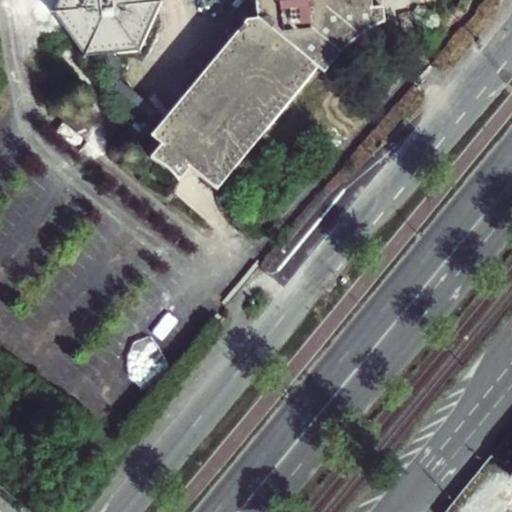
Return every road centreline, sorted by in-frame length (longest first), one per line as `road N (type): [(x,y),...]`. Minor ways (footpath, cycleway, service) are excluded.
road 1 (tertiary): [(511,42),(123,511)]
road 2 (primary): [(511,152),(215,511)]
road 3 (primary): [(260,511),(511,207)]
road 4 (tertiary): [(399,511),(511,367)]
